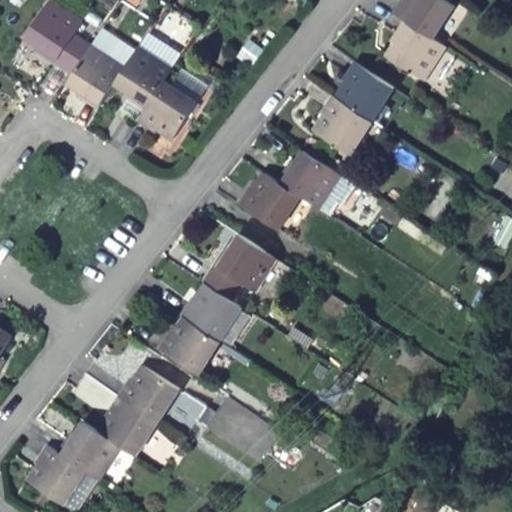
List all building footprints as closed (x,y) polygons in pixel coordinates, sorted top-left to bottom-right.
[(402,0),(396,10),(406,16),(436,37),(459,3),(454,0),(402,0)] [(41,56),(75,78),(91,53),(92,52),(75,40),(80,31),(49,10),(28,42),(44,52),(41,56)] [(436,37),(406,16),(396,32),(401,35),(389,53),(425,77),(447,44),(436,37)] [(136,57),(119,45),(106,63),(124,75),(136,57)] [(252,45),(240,59),(252,69),(264,54),(252,45)] [(80,101),(99,114),(115,89),(124,75),(106,63),(91,53),(75,78),(69,86),(83,97),(80,101)] [(124,75),(115,89),(130,100),(127,106),(143,117),(163,87),(170,76),(138,54),(136,57),(124,75)] [(375,120),(398,86),(356,58),(345,76),(350,79),(339,96),(375,120)] [(192,108),(163,87),(143,117),(137,126),(154,137),(158,133),(170,141),(192,108)] [(353,152),(375,120),(339,96),(334,93),(323,109),(329,113),(317,130),(353,152)] [(319,206),(340,173),(305,150),(296,164),(290,160),(278,179),(302,195),(319,206)] [(251,183),(240,200),(280,227),(302,195),(278,179),(265,170),(255,186),(251,183)] [(279,257),(242,233),(233,247),(230,244),(207,280),(210,283),(237,300),(248,284),(257,291),(279,257)] [(195,297),(184,314),(188,317),(225,341),(248,307),(237,300),(210,283),(200,299),(195,297)] [(173,329),(162,346),(203,374),(225,341),(188,317),(177,332),(173,329)] [(0,353),(9,340),(0,333),(0,353)] [(120,393),(162,421),(186,384),(149,360),(137,379),(131,374),(120,393)] [(140,453),(162,421),(120,393),(111,408),(115,411),(103,430),(123,443),(140,453)] [(99,477),(123,443),(103,430),(85,418),(73,434),(69,432),(58,450),(87,469),(99,477)] [(65,503),(87,469),(58,450),(46,442),(35,460),(39,463),(29,479),(65,503)]
